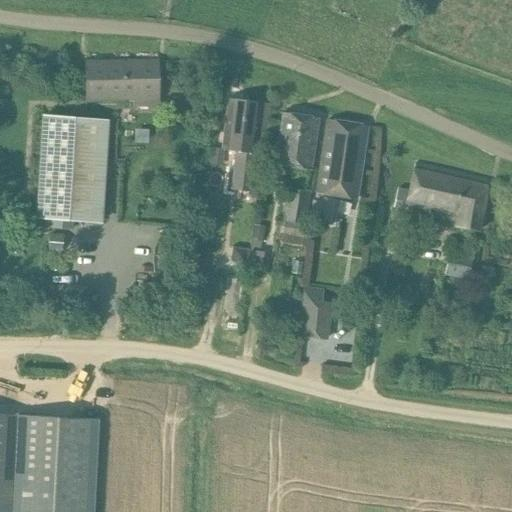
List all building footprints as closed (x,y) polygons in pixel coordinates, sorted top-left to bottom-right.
[(158,107),(158,62),(86,63),(86,99),(138,99),(138,108),(158,107)] [(222,149),(222,151),(235,153),(230,190),(258,193),(269,104),(263,104),(228,100),(226,119),(222,149)] [(319,118),(283,113),(274,165),(310,171),(319,118)] [(107,123),(43,119),(37,218),(101,222),(107,123)] [(368,126),(328,120),(316,192),(356,199),(364,146),(368,126)] [(487,185),(413,168),(408,191),(397,189),(394,208),(457,222),(456,227),(478,232),(487,185)] [(310,191),(286,187),(278,240),(281,240),(281,244),(302,247),(310,191)] [(254,226),(252,240),(262,241),(264,227),(254,226)] [(475,249),(451,244),(443,276),(467,281),(475,249)] [(232,247),(231,255),(237,262),(247,264),(249,249),(232,247)] [(250,250),(248,278),(262,279),(264,250),(250,250)] [(330,303),(322,302),(323,289),(306,287),(302,316),(299,336),(326,339),(328,319),(330,303)] [(15,415),(0,414),(0,511),(92,511),(98,419),(15,415)]
